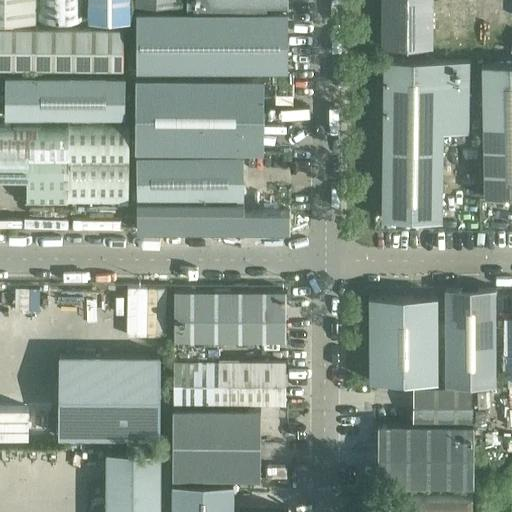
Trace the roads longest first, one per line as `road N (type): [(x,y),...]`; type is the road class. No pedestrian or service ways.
road 1 (unclassified): [(329,262),(0,260)]
road 2 (unclassified): [(329,262),(330,0)]
road 3 (unclassified): [(328,511),(329,262)]
road 4 (unclassified): [(511,263),(329,262)]
